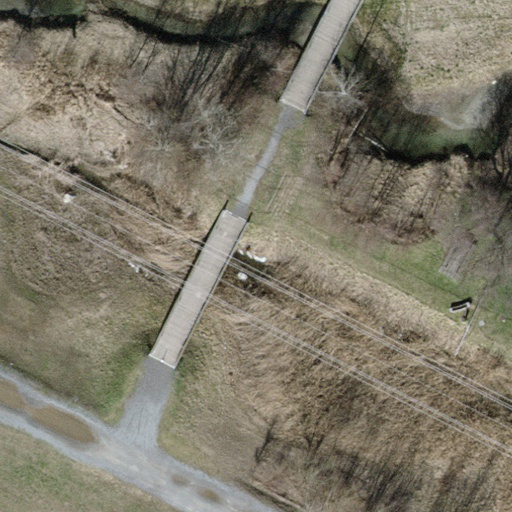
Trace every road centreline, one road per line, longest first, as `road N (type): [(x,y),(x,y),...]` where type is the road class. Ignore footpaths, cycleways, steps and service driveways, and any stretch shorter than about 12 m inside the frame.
road 1 (track): [(362,0),(128,449)]
road 2 (track): [(0,383),(249,511)]
